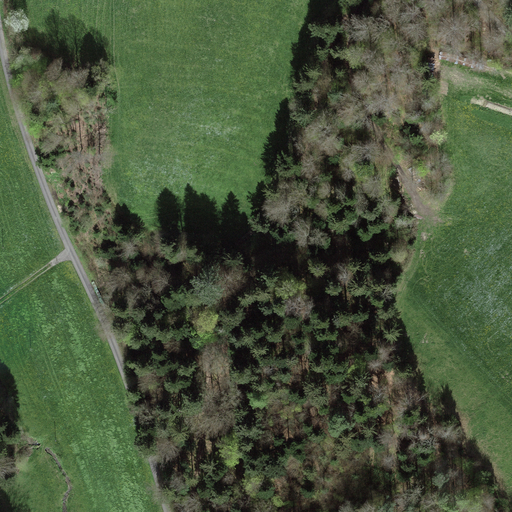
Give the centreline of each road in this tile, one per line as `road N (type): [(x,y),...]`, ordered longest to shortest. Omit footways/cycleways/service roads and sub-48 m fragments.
road 1 (track): [(355,0),(329,60),(306,163),(217,277),(206,312),(203,418),(185,511)]
road 2 (unclassified): [(0,41),(14,100),(122,372),(166,511)]
